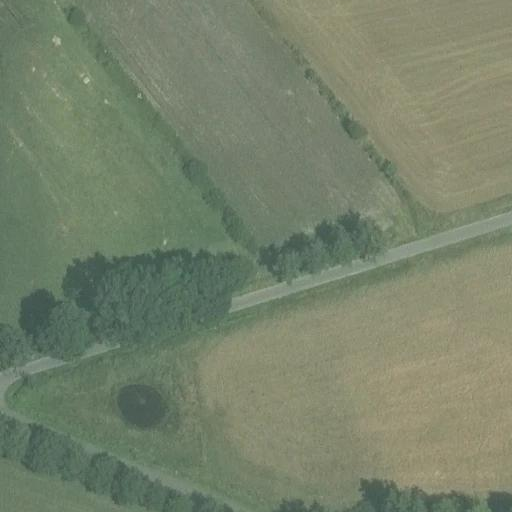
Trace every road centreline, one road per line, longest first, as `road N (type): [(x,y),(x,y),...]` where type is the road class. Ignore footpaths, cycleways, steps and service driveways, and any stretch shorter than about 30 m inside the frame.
road 1 (unclassified): [(0,381),(511,219)]
road 2 (unclassified): [(220,511),(0,416)]
